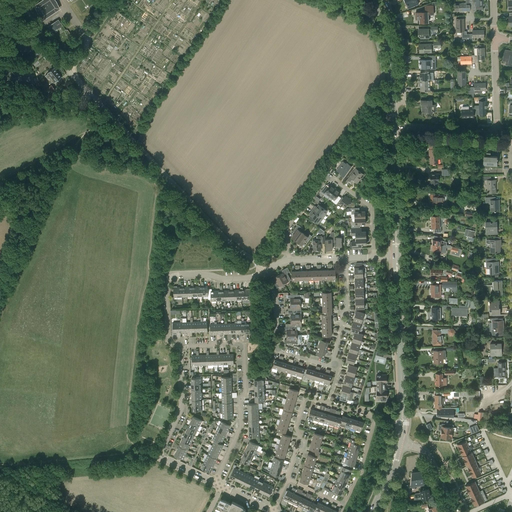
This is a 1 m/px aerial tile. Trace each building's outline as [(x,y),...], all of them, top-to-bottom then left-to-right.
[(54,0),(42,0),(34,6),(44,20),(60,9),(54,0)] [(418,4),(416,0),(404,0),(408,8),(418,4)] [(454,4),(454,11),(470,11),(470,8),(472,8),(472,2),(469,2),(469,0),(465,0),(465,4),(454,4)] [(472,2),(472,8),(476,8),(476,10),(483,10),(482,0),(472,0),(473,2),(472,2)] [(434,15),(433,5),(425,6),(425,12),(415,12),(416,19),(419,19),(420,23),(428,22),(428,15),(434,15)] [(462,39),(466,39),(466,34),(466,31),(464,32),(463,19),(456,19),(456,32),(462,32),(462,39)] [(61,26),(57,20),(48,26),(52,32),(61,26)] [(438,32),(437,26),(430,27),(430,29),(418,30),(419,38),(428,38),(428,34),(431,34),(431,32),(438,32)] [(472,34),(469,34),(469,41),(472,41),(472,38),(483,37),(483,30),(472,30),(472,34)] [(441,48),(440,41),(432,41),(433,44),(419,44),(419,53),(431,53),(431,48),(441,48)] [(474,55),(474,62),(477,62),(477,59),(484,59),(484,48),(477,48),(477,55),(474,55)] [(511,51),(505,50),(503,61),(506,61),(506,64),(511,65),(511,51)] [(474,62),(474,55),(471,55),(471,57),(460,57),(460,56),(457,56),(457,61),(460,61),(460,64),(471,64),(471,62),(474,62)] [(435,61),(435,56),(425,56),(425,60),(420,60),(420,69),(430,68),(430,62),(435,61)] [(30,76),(15,76),(15,70),(12,70),(12,64),(2,64),(2,70),(3,70),(3,73),(2,73),(2,79),(9,79),(9,81),(15,81),(15,83),(30,83),(30,76)] [(53,68),(47,73),(48,73),(45,76),(47,79),(50,77),(55,82),(61,77),(53,68)] [(429,80),(420,80),(420,81),(418,81),(418,86),(420,86),(421,91),(430,90),(429,80)] [(471,87),(471,94),(474,94),(474,91),(485,91),(485,83),(474,84),(474,87),(471,87)] [(55,89),(51,85),(46,89),(50,93),(55,89)] [(431,105),(431,100),(421,101),(421,104),(422,104),(423,113),(435,112),(435,105),(431,105)] [(474,109),(476,109),(476,115),(479,115),(479,112),(486,112),(485,101),(479,101),(479,105),(473,105),(474,109)] [(473,115),(476,115),(476,109),(474,109),(473,109),(473,110),(469,110),(469,106),(462,107),(462,110),(461,110),(462,117),(473,117),(473,115)] [(437,154),(437,145),(429,145),(429,149),(429,154),(430,153),(430,164),(437,164),(437,158),(439,158),(439,154),(437,154)] [(490,153),(486,153),(486,156),(483,156),(483,165),(496,166),(497,157),(490,156),(490,153)] [(347,164),(343,161),(336,170),(341,174),(340,174),(343,177),(351,166),(348,164),(347,164)] [(363,174),(355,168),(347,181),(350,183),(352,180),(357,183),(363,174)] [(440,177),(440,174),(431,174),(431,185),(438,185),(438,182),(439,182),(439,177),(440,177)] [(490,180),(490,176),(482,176),(482,180),(486,180),(487,193),(495,192),(495,180),(490,180)] [(329,197),(335,189),(331,185),(328,188),(325,186),(321,192),(324,194),(325,193),(329,197)] [(335,189),(329,197),(332,199),(331,201),(336,204),(340,199),(337,197),(338,196),(337,196),(340,192),(335,189)] [(435,204),(439,204),(439,203),(444,202),(444,195),(439,195),(439,194),(435,194),(435,193),(430,193),(430,204),(435,204)] [(349,198),(345,196),(343,198),(342,198),(339,201),(340,202),(339,204),(344,208),(346,206),(347,206),(354,206),(354,202),(351,202),(350,198),(349,198)] [(495,200),(495,197),(485,197),(485,203),(490,203),(490,211),(499,211),(499,200),(495,200)] [(314,207),(312,210),(323,218),(326,214),(325,213),(327,211),(318,205),(316,208),(314,207)] [(355,218),(365,218),(365,211),(358,211),(358,208),(351,208),(351,214),(355,214),(355,218)] [(431,215),(431,220),(436,220),(436,221),(443,221),(443,212),(431,209),(431,215)] [(320,222),(323,218),(312,210),(310,213),(311,214),(309,218),(317,224),(319,221),(320,222)] [(365,224),(365,218),(355,218),(355,222),(351,222),(352,228),(358,227),(358,224),(365,224)] [(443,225),(443,221),(436,221),(436,220),(431,220),(431,228),(435,228),(435,229),(435,232),(441,232),(441,227),(442,226),(443,225)] [(497,234),(496,222),(485,223),(485,234),(497,234)] [(292,237),(297,241),(303,233),(300,231),(302,228),(297,224),(293,230),(296,232),(292,237)] [(356,238),(366,238),(366,231),(359,232),(359,228),(351,229),(352,235),(356,235),(356,238)] [(466,229),(465,235),(474,237),(475,230),(466,229)] [(335,239),(334,232),(332,232),(328,238),(328,239),(325,239),(326,250),(329,250),(330,251),(332,250),(332,239),(335,239)] [(303,233),(297,241),(302,245),(306,239),(308,241),(312,236),(309,234),(308,236),(303,233)] [(345,242),(345,235),(341,235),(341,236),(336,237),(336,248),(340,248),(340,245),(342,245),(342,242),(345,242)] [(433,240),(433,242),(432,243),(432,245),(446,245),(446,242),(440,242),(441,238),(434,235),(433,240)] [(325,243),(324,236),(321,236),(318,236),(318,240),(313,240),(313,245),(313,250),(321,250),(321,244),(325,243)] [(366,238),(356,238),(356,241),(352,241),(352,248),(360,248),(359,245),(366,244),(366,238)] [(486,240),(487,243),(490,243),(491,252),(495,252),(496,252),(500,252),(500,244),(501,244),(501,239),(489,240),(488,240),(487,240),(486,240)] [(486,268),(487,274),(498,274),(498,261),(492,262),(492,259),(485,259),(486,268)] [(354,273),(366,272),(366,267),(362,267),(362,264),(355,264),(355,268),(354,268),(354,273)] [(278,275),(284,284),(291,280),(287,273),(290,272),(287,267),(282,270),(283,272),(278,275)] [(284,284),(278,275),(274,277),(273,275),(271,277),(277,288),(284,284)] [(502,294),(502,280),(493,281),(493,295),(502,294)] [(439,297),(438,285),(431,285),(431,297),(439,297)] [(182,287),(180,287),(177,287),(177,286),(173,286),(173,288),(171,288),(171,291),(173,291),(174,297),(182,297),(182,287)] [(240,288),(240,290),(241,290),(241,300),(250,300),(249,289),(246,289),(246,290),(242,290),(242,288),(240,288)] [(207,289),(207,295),(210,295),(211,299),(211,301),(216,301),(215,291),(211,291),(211,289),(207,289)] [(290,299),(290,303),(301,303),(300,295),(287,295),(287,299),(290,299)] [(467,299),(465,306),(468,307),(475,309),(476,302),(467,299)] [(491,313),(491,315),(500,315),(500,308),(498,308),(498,301),(489,301),(489,309),(489,313),(491,313)] [(301,303),(290,303),(290,308),(288,308),(288,311),(301,311),(301,303)] [(459,305),(459,308),(452,307),(451,316),(467,316),(467,309),(468,309),(468,307),(465,306),(459,305)] [(441,320),(441,308),(432,308),(432,313),(433,320),(441,320)] [(301,319),(301,311),(288,311),(288,315),(290,315),(291,319),(296,319),(301,319)] [(356,311),(354,316),(366,319),(367,314),(356,311)] [(366,319),(354,316),(353,321),(364,324),(366,319)] [(497,321),(497,318),(491,319),(491,329),(493,329),(493,330),(494,330),(495,335),(503,335),(503,321),(497,321)] [(301,327),(301,319),(296,319),(291,319),(291,324),(286,324),(286,327),(301,327)] [(241,321),(241,323),(241,333),(242,333),(246,333),(246,334),(250,334),(249,323),(246,323),(246,321),(241,321)] [(364,324),(353,321),(351,325),(363,329),(364,324)] [(181,322),(180,322),(173,323),(173,334),(176,334),(176,332),(181,332),(181,322)] [(350,331),(354,332),(355,332),(361,334),(363,329),(351,325),(350,331)] [(286,335),(297,334),(297,327),(286,327),(284,327),(284,330),(286,330),(286,335)] [(454,331),(452,329),(441,329),(441,330),(440,331),(437,331),(437,330),(432,330),(433,345),(441,345),(441,340),(443,340),(443,336),(440,336),(440,334),(442,333),(448,333),(450,335),(452,335),(454,333),(454,331)] [(297,340),(297,334),(286,335),(286,340),(284,340),(284,343),(298,343),(299,342),(300,342),(300,341),(299,340),(298,340),(297,340)] [(319,343),(317,349),(326,351),(327,346),(319,343)] [(501,355),(501,344),(489,344),(490,356),(501,355)] [(358,349),(350,347),(349,351),(360,355),(361,350),(359,349),(358,349)] [(324,357),(326,351),(317,349),(316,355),(324,357)] [(446,359),(446,350),(433,351),(433,363),(443,363),(443,359),(446,359)] [(360,355),(349,351),(347,356),(356,359),(358,360),(360,355)] [(277,370),(280,361),(275,360),(272,368),(273,368),(272,371),(276,373),(277,370)] [(497,368),(494,368),(494,376),(498,376),(505,376),(505,362),(497,362),(497,368)] [(443,378),(442,373),(436,373),(436,385),(447,385),(446,378),(443,378)] [(376,375),(377,387),(385,386),(385,383),(387,383),(386,375),(376,375)] [(385,386),(377,387),(377,398),(387,398),(387,390),(385,390),(385,386)] [(288,394),(296,396),(298,391),(289,388),(288,394)] [(348,397),(350,392),(341,389),(340,394),(341,395),(340,398),(346,399),(347,397),(348,397)] [(479,390),(459,391),(459,397),(469,397),(469,400),(479,400),(479,396),(480,396),(479,390)] [(442,409),(437,409),(437,415),(451,417),(451,412),(457,412),(457,407),(442,408),(442,409)] [(313,420),(316,410),(310,409),(308,418),(313,420)] [(321,412),(316,410),(313,420),(318,421),(321,412)] [(482,412),(478,411),(478,414),(474,414),(474,418),(477,419),(477,420),(481,420),(482,412)] [(326,413),(321,412),(318,421),(323,423),(326,413)] [(331,415),(326,413),(323,423),(328,424),(331,415)] [(337,417),(331,415),(328,424),(334,426),(337,417)] [(193,416),(190,421),(200,426),(202,421),(193,416)] [(340,425),(345,427),(348,417),(342,416),(342,418),(340,425)] [(353,419),(348,417),(345,427),(350,428),(353,419)] [(358,421),(353,419),(350,428),(355,430),(358,421)] [(197,430),(200,426),(190,421),(188,426),(197,430)] [(219,426),(228,430),(230,425),(221,421),(219,426)] [(363,422),(358,421),(355,430),(361,431),(363,422)] [(442,423),(442,425),(439,424),(438,429),(441,430),(441,437),(446,438),(448,424),(442,423)] [(285,433),(287,428),(278,425),(276,430),(285,433)] [(188,426),(186,431),(195,435),(197,430),(188,426)] [(216,430),(226,435),(228,430),(219,426),(216,430)] [(214,435),(223,439),(226,435),(216,430),(214,435)] [(192,440),(195,435),(186,431),(183,436),(192,440)] [(212,439),(221,444),(223,439),(214,435),(212,439)] [(183,436),(181,441),(190,445),(192,440),(183,436)] [(221,444),(212,439),(212,440),(214,441),(212,445),(221,450),(224,445),(221,444)] [(349,447),(359,450),(360,445),(359,445),(360,442),(350,439),(349,442),(351,442),(349,447)] [(469,446),(466,440),(457,444),(460,450),(469,446)] [(188,450),(190,445),(181,441),(179,446),(188,450)] [(250,441),(247,446),(256,450),(262,453),(263,451),(261,450),(262,447),(250,441)] [(318,451),(319,446),(311,443),(309,449),(314,450),(313,453),(319,455),(319,452),(318,451)] [(221,450),(212,445),(210,450),(219,454),(221,450)] [(179,446),(176,450),(185,455),(188,450),(179,446)] [(256,450),(247,446),(245,451),(254,455),(256,450)] [(460,450),(463,456),(462,456),(472,452),(471,452),(469,446),(460,450)] [(183,460),(185,455),(176,450),(174,455),(183,460)] [(219,454),(210,450),(208,455),(217,459),(219,454)] [(286,452),(277,450),(275,455),(284,458),(286,452)] [(254,455),(245,451),(242,456),(252,460),(254,455)] [(472,452),(462,456),(464,461),(474,457),(472,452)] [(306,460),(314,463),(316,457),(318,458),(319,455),(313,453),(312,456),(308,454),(306,460)] [(217,459),(208,455),(205,459),(215,464),(217,459)] [(249,465),(252,460),(242,456),(240,461),(249,465)] [(273,463),(282,466),(284,460),(274,457),(273,463)] [(467,466),(476,462),(474,457),(464,461),(467,466)] [(355,460),(346,458),(344,463),(343,462),(342,465),(348,467),(349,464),(354,466),(355,460)] [(205,459),(203,464),(212,468),(215,464),(205,459)] [(476,462),(467,466),(470,472),(478,468),(476,462)] [(212,468),(203,464),(201,469),(210,473),(212,468)] [(350,474),(352,470),(342,466),(340,470),(341,470),(339,475),(348,480),(350,474)] [(235,479),(239,470),(234,468),(230,477),(235,479)] [(281,471),(271,468),(269,473),(279,476),(281,471)] [(470,472),(472,478),(481,474),(478,468),(470,472)] [(244,473),(239,470),(235,479),(240,482),(244,473)] [(411,486),(417,485),(424,484),(423,476),(421,476),(420,471),(412,472),(411,486)] [(249,475),(244,473),(240,482),(245,484),(249,475)] [(250,486),(254,477),(249,475),(245,484),(250,486)] [(345,484),(348,480),(339,475),(337,480),(345,484)] [(259,480),(254,477),(250,486),(255,489),(259,480)] [(259,491),(264,482),(259,480),(255,489),(259,491)] [(334,485),(343,489),(345,484),(337,480),(334,485)] [(475,481),(465,486),(467,491),(477,486),(475,481)] [(269,485),(264,482),(259,491),(264,493),(269,485)] [(274,487),(269,485),(264,493),(269,496),(274,487)] [(341,494),(343,489),(334,485),(332,490),(341,494)] [(479,491),(477,486),(467,491),(470,496),(479,491)] [(430,498),(429,489),(421,491),(421,493),(415,494),(416,499),(422,499),(430,498)] [(288,501),(293,493),(287,490),(283,499),(288,501)] [(481,496),(479,491),(470,496),(472,501),(481,496)] [(297,495),(293,493),(288,501),(293,504),(297,495)] [(302,497),(297,495),(293,504),(298,506),(302,497)] [(485,495),(481,496),(472,501),(474,506),(487,500),(485,495)] [(307,500),(302,497),(298,506),(303,508),(307,500)] [(215,509),(221,511),(226,501),(223,500),(223,501),(220,499),(215,509)] [(312,502),(307,500),(303,508),(308,511),(312,502)] [(226,501),(221,511),(227,511),(231,505),(228,504),(229,502),(226,501)] [(233,501),(231,505),(227,511),(245,511),(246,511),(245,511),(245,510),(246,508),(244,508),(243,507),(243,506),(242,506),(242,505),(233,501)] [(310,511),(313,511),(314,511),(317,504),(312,502),(308,511),(310,511)] [(314,511),(316,511),(318,511),(323,504),(318,502),(317,504),(314,511)]
